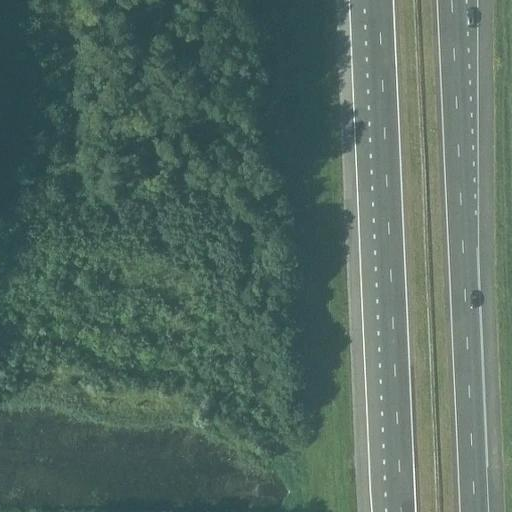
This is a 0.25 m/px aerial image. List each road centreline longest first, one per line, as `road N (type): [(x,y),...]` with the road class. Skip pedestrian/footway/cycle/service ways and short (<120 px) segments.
road 1 (motorway): [(376,0),(399,511)]
road 2 (motorway): [(472,511),(450,0)]
